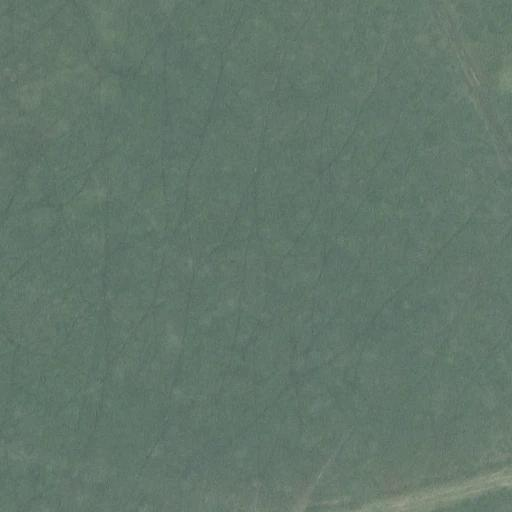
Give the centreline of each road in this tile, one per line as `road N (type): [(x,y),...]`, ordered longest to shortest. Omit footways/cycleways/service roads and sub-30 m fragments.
road 1 (track): [(511,164),(432,0)]
road 2 (track): [(385,511),(511,481)]
